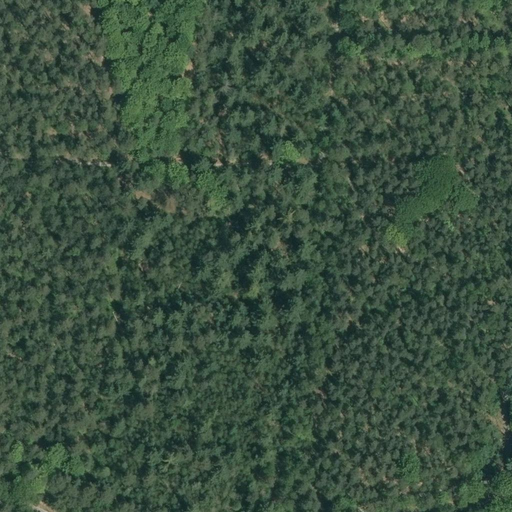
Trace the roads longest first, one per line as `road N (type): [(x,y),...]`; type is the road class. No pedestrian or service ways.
road 1 (track): [(511,312),(431,274),(380,236),(335,168),(0,164)]
road 2 (track): [(337,0),(315,167)]
